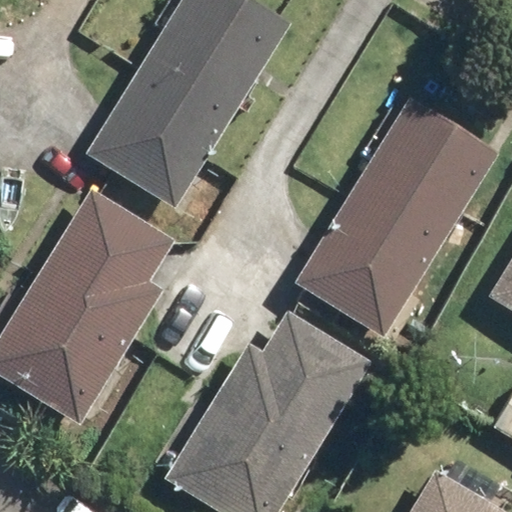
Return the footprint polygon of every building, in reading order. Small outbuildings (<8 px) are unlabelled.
[(256,0),(189,0),(93,151),(181,207),(297,26),(256,0)] [(418,91),(301,280),(394,338),(511,149),(418,91)] [(95,185),(0,337),(0,371),(87,425),(171,290),(153,278),(179,236),(95,185)] [(511,270),(496,297),(511,305),(511,270)] [(252,342),(170,477),(227,511),(285,511),(378,361),(290,307),(264,349),(252,342)] [(511,398),(498,422),(511,430),(511,398)] [(446,468),(418,511),(511,511),(511,486),(495,476),(485,492),(446,468)] [(122,511),(81,484),(61,511),(122,511)]
